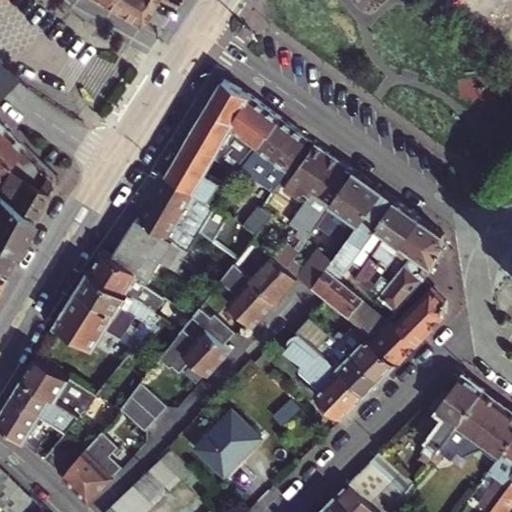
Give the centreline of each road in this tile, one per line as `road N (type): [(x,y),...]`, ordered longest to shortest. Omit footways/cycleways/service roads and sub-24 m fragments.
road 1 (residential): [(199,30),(467,224)]
road 2 (residential): [(288,511),(485,327)]
road 3 (secondary): [(114,162),(0,351)]
road 4 (secondary): [(199,30),(114,162)]
road 5 (residential): [(0,82),(114,162)]
